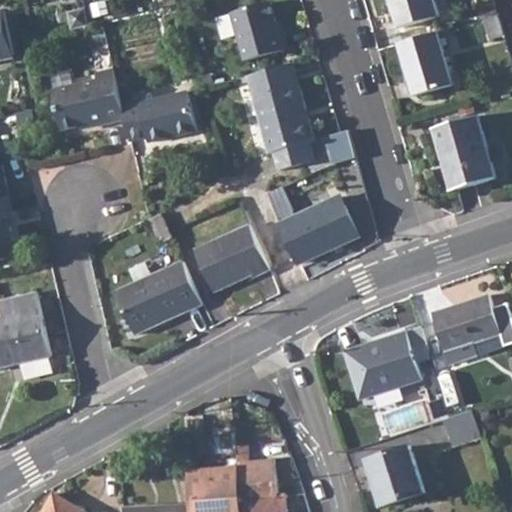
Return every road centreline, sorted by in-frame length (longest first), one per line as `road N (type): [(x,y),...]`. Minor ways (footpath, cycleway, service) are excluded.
road 1 (residential): [(337,0),(418,263)]
road 2 (residential): [(88,202),(70,220),(112,422)]
road 3 (residential): [(342,511),(338,477),(281,328)]
road 4 (residential): [(112,422),(281,328)]
road 5 (residential): [(281,328),(418,263)]
road 6 (residential): [(0,485),(112,422)]
